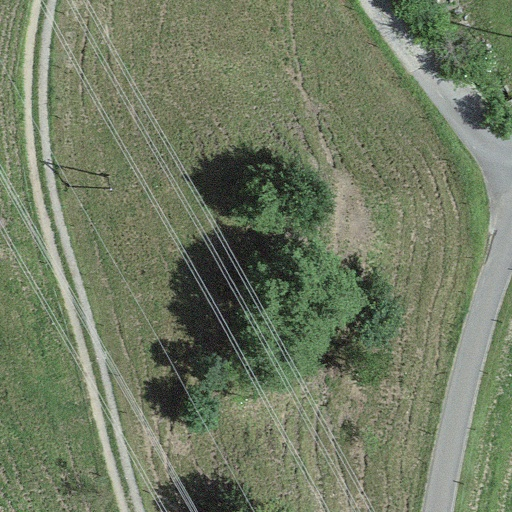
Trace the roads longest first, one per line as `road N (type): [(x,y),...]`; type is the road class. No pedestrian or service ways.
road 1 (track): [(136,511),(46,194),(36,75),(46,0)]
road 2 (unclassified): [(511,233),(461,397),(437,511)]
road 3 (track): [(376,0),(511,180)]
